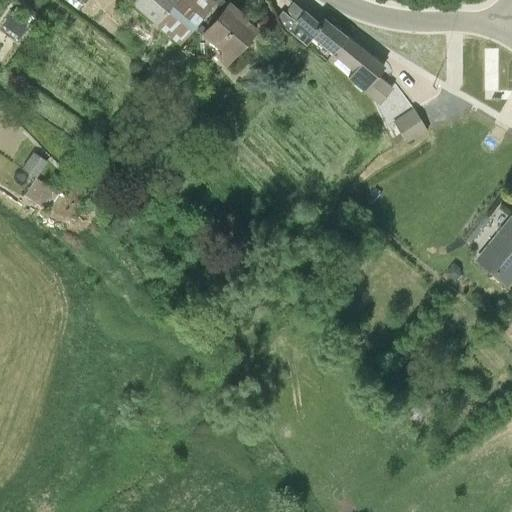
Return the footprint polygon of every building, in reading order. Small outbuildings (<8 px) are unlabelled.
[(65,0),(77,8),(82,0),(65,0)] [(175,0),(127,0),(155,24),(175,0)] [(175,0),(155,24),(177,42),(213,0),(175,0)] [(228,3),(201,34),(220,50),(215,56),(224,63),(254,28),(240,16),(241,14),(228,3)] [(332,55),(346,38),(322,19),(318,24),(293,3),(284,14),(281,13),(280,13),(277,16),(282,27),(305,46),(312,39),(332,55)] [(346,38),(332,55),(328,60),(378,106),(391,90),(376,78),(383,68),(353,44),(346,38)] [(414,111),(394,124),(408,145),(428,132),(414,111)] [(20,167),(34,176),(40,167),(45,160),(31,151),(25,160),(20,167)] [(52,189),(34,176),(23,194),(40,206),(41,205),(47,209),(57,194),(51,190),(52,189)] [(511,281),(511,214),(475,261),(508,287),(511,281)]
